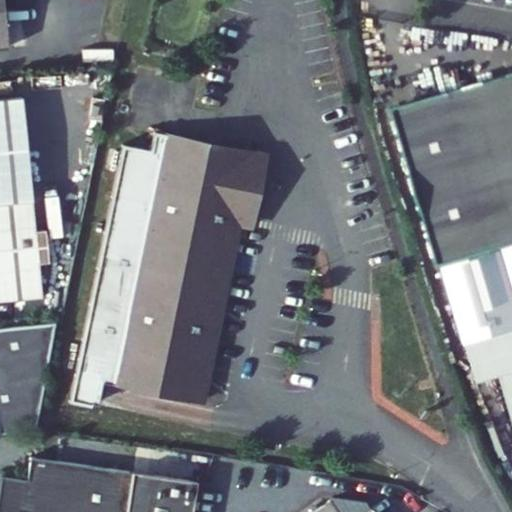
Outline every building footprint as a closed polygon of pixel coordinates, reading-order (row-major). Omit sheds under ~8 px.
[(20,29),(9,29),(8,13),(18,12),(17,0),(6,0),(8,40),(20,39),(20,29)] [(511,77),(410,106),(488,383),(511,377),(511,380),(511,77)] [(22,113),(0,114),(0,187),(28,185),(22,113)] [(140,149),(128,201),(236,222),(240,202),(274,207),(276,198),(284,163),(172,137),(167,155),(140,149)] [(0,212),(29,210),(28,185),(0,187),(0,212)] [(215,408),(255,232),(268,235),(272,217),(274,207),(240,202),(236,222),(128,201),(82,408),(98,411),(106,384),(215,408)] [(0,314),(36,312),(29,210),(0,212),(0,314)] [(62,330),(0,334),(0,443),(1,448),(38,443),(62,330)] [(209,511),(212,477),(42,464),(39,499),(37,511),(209,511)] [(374,511),(366,511),(351,489),(314,511),(392,511),(387,504),(374,511)] [(37,511),(39,499),(19,498),(17,511),(37,511)]
